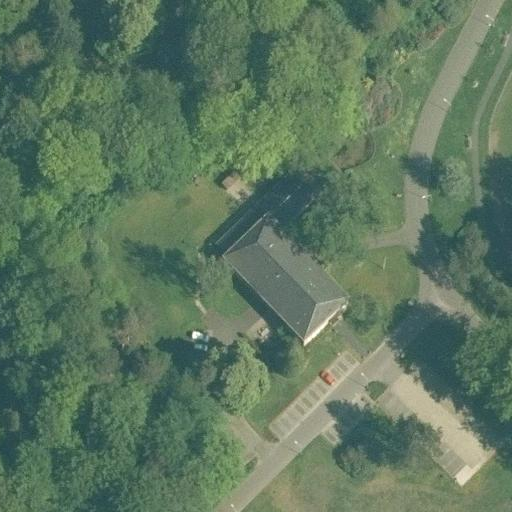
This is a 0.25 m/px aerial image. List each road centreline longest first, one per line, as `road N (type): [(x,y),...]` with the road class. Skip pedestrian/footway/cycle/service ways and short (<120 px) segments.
road 1 (unclassified): [(441,302),(421,237),(416,179),(434,113),(488,0)]
road 2 (residential): [(229,511),(441,302)]
